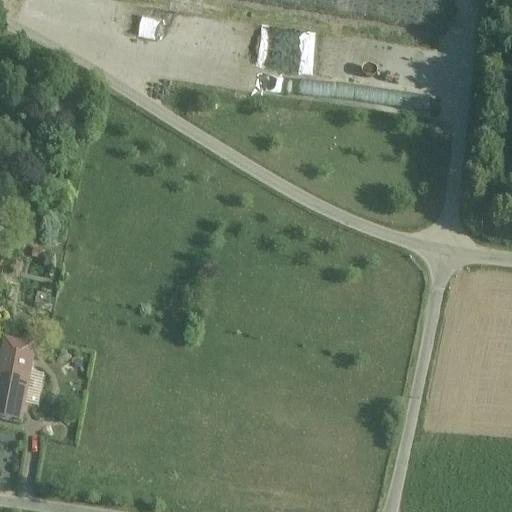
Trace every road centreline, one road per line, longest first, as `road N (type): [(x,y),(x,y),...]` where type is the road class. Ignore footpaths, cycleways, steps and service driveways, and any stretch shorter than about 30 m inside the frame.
road 1 (residential): [(445,258),(372,237),(149,110)]
road 2 (track): [(445,258),(473,0)]
road 3 (residential): [(445,258),(393,511)]
road 4 (track): [(0,19),(149,110)]
